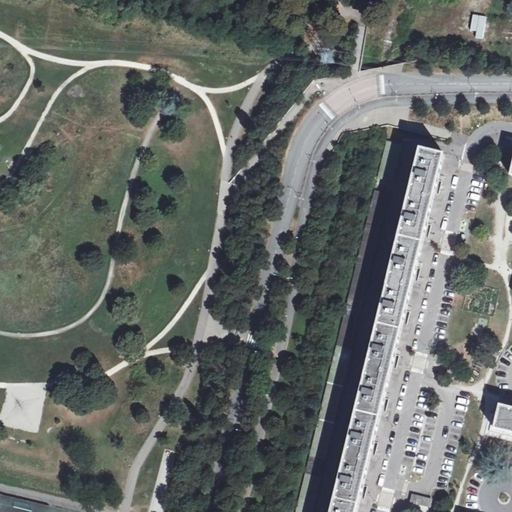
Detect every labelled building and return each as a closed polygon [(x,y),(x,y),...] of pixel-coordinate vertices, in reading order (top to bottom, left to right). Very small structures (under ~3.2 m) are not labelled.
[(402,145),(388,141),(379,179),(392,182),(402,145)] [(358,511),(446,155),(421,148),(416,166),(411,165),(409,175),(414,176),(406,210),(401,209),(398,219),(403,221),(395,254),(391,253),(388,263),(393,264),(385,297),(380,296),(377,306),(382,307),(374,341),(369,340),(366,350),(372,351),(363,384),(358,383),(356,393),(361,395),(353,428),(347,427),(345,437),(350,438),(342,471),(337,470),(334,480),(339,481),(332,511),(358,511)] [(312,511),(321,477),(320,476),(324,459),(325,459),(352,349),(350,349),(387,194),(375,191),(337,346),(338,346),(311,456),(310,456),(306,473),(307,474),(297,511),(312,511)] [(511,407),(502,405),(496,429),(511,432),(511,407)] [(413,494),(411,502),(430,506),(432,499),(413,494)] [(428,511),(430,506),(411,502),(410,509),(420,511),(428,511)]
